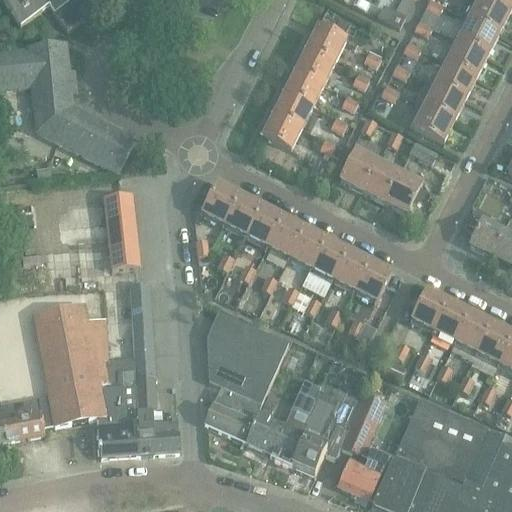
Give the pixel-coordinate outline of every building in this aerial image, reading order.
[(0,0),(0,6),(19,32),(47,11),(65,35),(87,19),(82,12),(98,0),(128,0),(129,1),(130,0),(0,0)] [(399,34),(415,0),(402,0),(394,16),(383,10),(376,23),(399,34)] [(510,16),(511,11),(511,0),(480,0),(480,2),(510,16)] [(499,38),(509,18),(510,16),(480,2),(469,23),(499,38)] [(432,32),(443,10),(430,4),(419,25),(432,32)] [(488,59),(498,38),(499,38),(469,23),(458,44),(488,59)] [(427,42),(432,32),(419,25),(413,36),(427,42)] [(335,67),(346,46),(317,32),(306,54),(335,67)] [(477,80),(487,61),(488,59),(458,44),(447,66),(477,80)] [(416,63),(421,53),(408,47),(403,57),(416,63)] [(134,146),(71,113),(64,49),(29,53),(30,55),(0,58),(0,94),(33,91),(37,135),(119,177),(134,146)] [(324,89),(335,67),(306,54),(295,75),(324,89)] [(375,73),(381,59),(371,54),(370,57),(368,56),(363,67),(375,73)] [(466,103),(476,83),(477,80),(447,66),(436,88),(466,103)] [(404,85),(409,75),(397,68),(391,79),(404,85)] [(313,111),(324,89),(295,75),(284,97),(313,111)] [(363,96),(369,84),(357,78),(352,90),(363,96)] [(455,124),(465,104),(466,103),(436,88),(425,110),(455,124)] [(385,90),(380,100),(394,107),(399,97),(385,90)] [(302,134),(313,111),(284,97),(273,119),(302,134)] [(353,117),(358,106),(347,100),(341,111),(353,117)] [(443,149),(455,125),(455,124),(425,110),(413,134),(443,149)] [(291,156),(302,134),(273,119),(262,142),(291,156)] [(341,139),(347,128),(335,122),(330,133),(341,139)] [(370,141),(376,128),(366,123),(360,136),(370,141)] [(396,154),(402,141),(392,136),(385,149),(396,154)] [(331,161),(336,149),(324,144),(319,155),(331,161)] [(454,167),(415,147),(409,159),(431,170),(430,171),(448,180),(454,167)] [(362,197),(376,168),(355,157),(340,187),(362,197)] [(384,209),(399,179),(376,168),(362,197),(384,209)] [(405,220),(420,190),(399,179),(384,209),(405,220)] [(43,266),(35,186),(5,189),(14,269),(43,266)] [(223,230),(239,200),(217,189),(202,219),(223,230)] [(140,273),(131,200),(103,203),(112,276),(140,273)] [(245,241),(261,211),(239,200),(223,230),(245,241)] [(267,252),(283,222),(261,211),(245,241),(267,252)] [(490,262),(504,236),(487,228),(490,222),(474,214),(464,235),(474,240),(469,251),(490,262)] [(289,263),(305,233),(283,222),(267,252),(289,263)] [(511,273),(511,223),(510,223),(504,236),(490,262),(511,273)] [(311,274),(326,244),(305,233),(289,263),(311,274)] [(333,285),(348,254),(326,244),(311,274),(333,285)] [(208,260),(206,245),(195,247),(197,261),(208,260)] [(355,296),(370,265),(348,254),(333,285),(355,296)] [(227,277),(234,264),(223,259),(216,273),(227,277)] [(376,307),(392,276),(370,265),(355,296),(376,307)] [(249,288),(255,275),(245,270),(238,283),(249,288)] [(270,299),(277,286),(267,281),(260,294),(270,299)] [(153,310),(152,290),(130,291),(130,311),(153,310)] [(292,310),(299,297),(288,292),(282,305),(292,310)] [(433,336),(448,306),(426,295),(411,325),(433,336)] [(314,321),(321,308),(310,303),(303,316),(314,321)] [(455,347),(470,317),(448,306),(433,336),(455,347)] [(154,322),(153,310),(130,311),(131,323),(154,322)] [(107,366),(104,324),(87,327),(84,311),(33,321),(49,402),(38,404),(43,434),(96,423),(105,421),(99,394),(99,390),(109,389),(107,366)] [(335,332),(342,319),(332,314),(325,327),(335,332)] [(472,367),(492,329),(470,317),(455,347),(450,356),(472,367)] [(260,412),(287,350),(217,318),(206,343),(208,388),(226,396),(222,406),(257,421),(261,412),(260,412)] [(154,333),(154,322),(131,323),(131,327),(132,335),(154,333)] [(357,343),(364,330),(354,325),(347,338),(357,343)] [(99,394),(105,421),(96,423),(98,464),(139,461),(137,429),(138,429),(138,422),(137,422),(134,382),(134,377),(133,370),(133,357),(132,346),(132,335),(131,327),(114,328),(117,366),(107,366),(109,389),(110,393),(99,394)] [(499,370),(511,342),(511,338),(492,329),(472,367),(481,371),(485,363),(499,370)] [(155,345),(154,333),(132,335),(132,346),(155,345)] [(511,376),(511,342),(499,370),(511,376)] [(155,356),(155,345),(132,346),(133,357),(155,356)] [(402,366),(409,353),(399,348),(392,361),(402,366)] [(156,369),(155,356),(133,357),(133,370),(156,369)] [(428,378),(434,366),(420,359),(415,373),(408,385),(417,390),(424,377),(428,378)] [(398,386),(404,375),(381,363),(375,374),(398,386)] [(157,382),(156,369),(133,370),(134,377),(134,382),(154,382),(157,382)] [(446,388),(452,375),(442,370),(436,383),(446,388)] [(467,399),(474,386),(464,381),(457,394),(467,399)] [(152,428),(151,416),(155,416),(154,382),(134,382),(137,422),(138,422),(138,429),(137,429),(139,461),(153,460),(151,428),(152,428)] [(326,455),(334,431),(349,397),(332,390),(322,408),(318,406),(291,471),(294,473),(293,474),(313,482),(326,455)] [(489,410),(496,397),(485,392),(479,405),(489,410)] [(270,462),(280,441),(299,398),(297,397),(281,434),(258,424),(263,413),(261,412),(257,421),(253,431),(245,451),(270,462)] [(291,471),(318,406),(313,405),(299,398),(280,441),(270,462),(291,471)] [(368,446),(384,411),(362,401),(346,435),(368,446)] [(253,431),(257,421),(222,406),(216,403),(204,431),(245,448),(252,431),(253,431)] [(511,421),(511,419),(511,405),(506,403),(500,416),(511,421)] [(0,447),(44,439),(43,434),(38,404),(0,411),(0,409),(0,447)] [(511,511),(511,446),(417,406),(370,511),(511,511)] [(179,459),(177,427),(152,428),(151,428),(153,460),(179,459)] [(344,463),(354,440),(334,431),(326,455),(344,463)] [(381,480),(388,464),(369,457),(365,467),(366,468),(364,472),(381,480)] [(369,507),(381,480),(364,472),(366,468),(358,464),(356,469),(349,466),(337,493),(369,507)]
